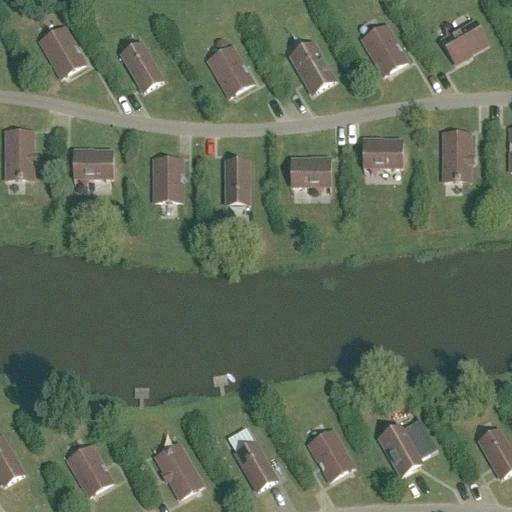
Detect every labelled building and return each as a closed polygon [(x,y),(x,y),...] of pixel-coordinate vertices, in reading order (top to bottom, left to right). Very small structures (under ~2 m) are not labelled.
[(460,38),(444,47),(443,48),(455,68),(489,49),(481,35),(480,35),(477,29),(476,29),(475,27),(459,36),(460,38)] [(387,30),(363,44),(384,80),(408,66),(387,30)] [(86,68),(65,32),(41,46),(62,82),(86,68)] [(122,59),(144,97),(164,86),(142,48),(122,59)] [(314,48),(291,61),(303,82),(307,80),(316,97),(336,86),(314,48)] [(254,88),(233,51),(209,65),(230,102),(254,88)] [(37,158),(34,159),(34,136),(7,137),(7,184),(34,184),(34,166),(37,166),(37,158)] [(471,160),(471,138),(444,138),(444,186),(471,186),(471,168),(474,168),(474,160),(471,160)] [(364,146),(364,170),(365,170),(365,169),(384,169),(384,172),(402,172),(402,169),(402,162),(403,162),(403,146),(364,146)] [(113,173),(113,157),(75,157),(75,180),(76,180),(94,180),(94,183),(112,183),(112,180),(113,180),(113,173)] [(183,206),(183,164),(155,164),(155,206),(183,206)] [(331,188),(331,165),(292,165),(292,181),(292,188),(293,188),(293,191),(311,191),(311,188),(330,188),(331,188)] [(227,210),(250,210),(249,166),(227,166),(227,210)] [(437,455),(421,426),(403,436),(401,431),(380,443),(402,481),(422,469),(420,465),(437,455)] [(479,446),(501,484),(511,477),(511,456),(499,434),(479,446)] [(310,449),(330,485),(355,472),(334,435),(310,449)] [(3,441),(0,442),(0,481),(5,490),(25,479),(3,441)] [(256,447),(236,458),(258,496),(278,485),(256,447)] [(169,484),(180,504),(204,490),(180,449),(157,462),(165,477),(163,479),(167,486),(169,484)] [(69,465),(90,501),(114,487),(93,451),(69,465)]
